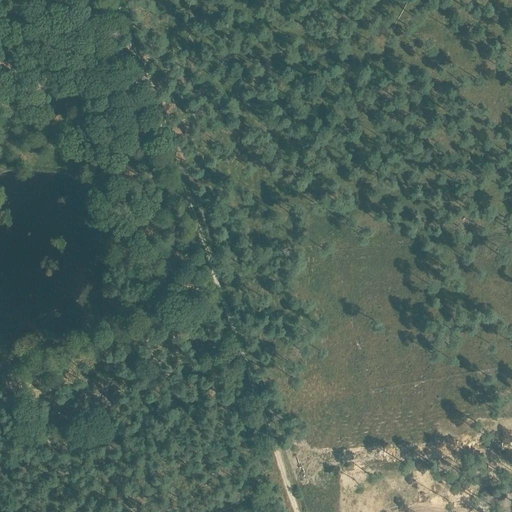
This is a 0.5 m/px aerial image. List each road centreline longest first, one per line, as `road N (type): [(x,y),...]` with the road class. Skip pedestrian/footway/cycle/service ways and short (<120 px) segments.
road 1 (track): [(115,0),(295,511)]
road 2 (track): [(0,371),(217,295)]
